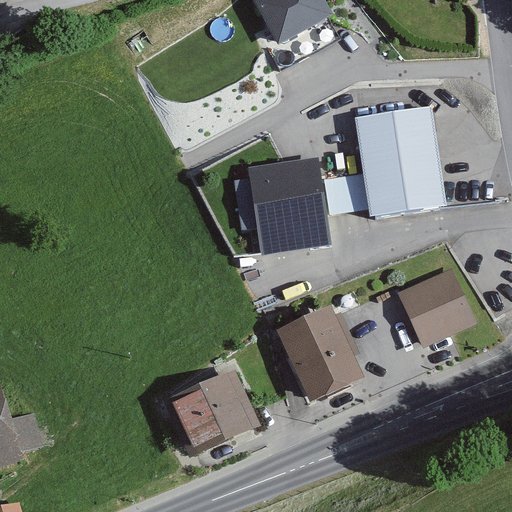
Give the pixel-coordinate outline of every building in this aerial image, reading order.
[(326,0),(272,0),(266,3),(295,55),(342,29),(326,0)] [(374,223),(453,210),(435,111),(357,124),(366,176),(373,215),(374,223)] [(318,167),(264,176),(279,263),(333,254),(328,222),(321,184),(318,167)] [(366,176),(321,184),(328,222),(373,215),(366,176)] [(449,271),(396,299),(430,364),(484,336),(449,271)] [(332,312),(279,337),(310,402),(362,378),(332,312)] [(238,371),(168,399),(189,452),(259,423),(238,371)] [(0,378),(0,460),(22,454),(0,378)]
